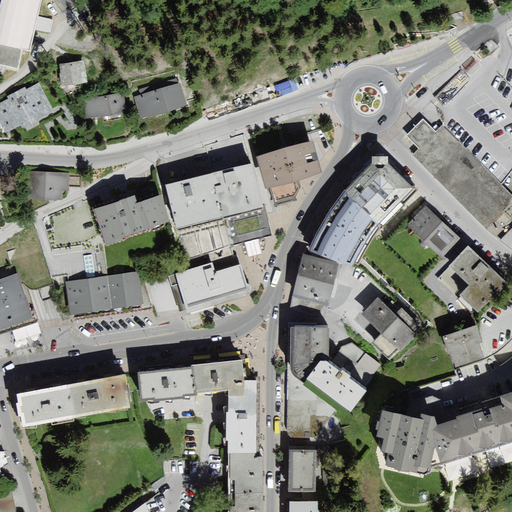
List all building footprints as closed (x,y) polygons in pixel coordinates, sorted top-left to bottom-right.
[(40,0),(1,0),(0,4),(0,62),(18,66),(23,41),(31,43),(40,0)] [(72,0),(58,0),(65,8),(74,2),(72,0)] [(78,62),(55,67),(59,88),(83,83),(78,62)] [(37,84),(0,102),(0,126),(4,134),(51,110),(37,84)] [(184,107),(177,85),(131,99),(138,121),(184,107)] [(119,93),(81,100),(84,117),(122,111),(119,93)] [(423,122),(405,138),(419,151),(411,158),(486,233),(511,207),(511,197),(444,128),(436,134),(423,122)] [(312,141),(258,157),(266,186),(321,170),(312,141)] [(411,191),(376,159),(342,193),(376,226),(411,191)] [(260,212),(262,211),(251,164),(166,185),(177,232),(180,231),(224,221),(258,212),(260,212)] [(82,176),(23,173),(22,201),(60,203),(61,194),(68,192),(81,192),(82,176)] [(129,197),(88,210),(101,247),(132,235),(165,223),(156,196),(131,205),(129,197)] [(306,238),(327,255),(357,214),(339,197),(306,238)] [(455,237),(424,209),(405,227),(436,257),(455,237)] [(258,212),(224,221),(227,233),(230,246),(241,244),(245,243),(248,254),(248,257),(255,255),(262,253),(261,251),(258,239),(264,238),(272,236),(265,210),(264,211),(262,211),(260,212),(258,212)] [(180,231),(187,260),(208,253),(230,246),(227,233),(224,221),(180,231)] [(511,230),(500,242),(511,251),(511,230)] [(237,255),(233,256),(230,246),(208,253),(211,262),(214,261),(217,272),(240,265),(237,255)] [(505,287),(465,248),(444,268),(467,287),(457,296),(473,314),(505,287)] [(339,263),(303,253),(292,297),(327,308),(339,263)] [(211,262),(175,272),(187,313),(226,302),(217,272),(214,261),(211,262)] [(240,265),(217,272),(226,302),(247,296),(246,293),(250,292),(253,288),(251,284),(245,281),(240,265)] [(68,322),(152,307),(145,268),(62,283),(68,322)] [(0,328),(28,320),(15,276),(0,280),(0,328)] [(376,300),(363,314),(403,351),(416,334),(378,298),(376,300)] [(285,379),(330,378),(328,327),(285,327),(285,379)] [(484,360),(474,328),(442,337),(453,368),(484,360)] [(225,382),(240,383),(239,361),(187,367),(189,394),(225,391),(225,382)] [(189,395),(186,368),(133,374),(135,401),(189,395)] [(118,376),(63,385),(71,419),(123,409),(118,376)] [(330,378),(285,379),(286,441),(331,441),(330,378)] [(252,454),(254,383),(240,383),(225,382),(225,391),(222,454),(227,454),(252,454)] [(63,385),(10,394),(17,428),(71,419),(63,385)] [(511,442),(511,395),(430,421),(386,415),(374,474),(424,483),(433,466),(511,442)] [(286,450),(285,493),(313,493),(314,450),(286,450)] [(232,495),(261,493),(260,456),(252,454),(227,454),(227,480),(231,480),(232,495)] [(0,511),(15,511),(11,491),(0,493),(0,511)] [(260,511),(261,493),(232,495),(231,511),(260,511)] [(147,511),(145,503),(133,511),(147,511)] [(295,503),(286,503),(285,511),(317,511),(317,503),(295,503)]
